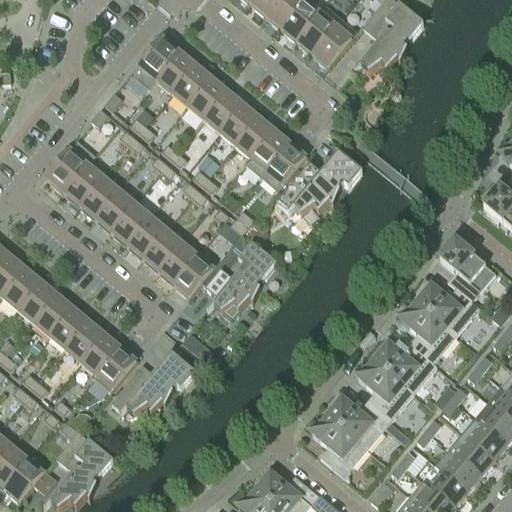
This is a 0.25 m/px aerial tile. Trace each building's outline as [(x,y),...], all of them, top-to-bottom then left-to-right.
[(240,0),(241,0),(239,2),(247,9),(254,0),(240,0)] [(263,22),(280,0),(254,0),(247,9),(248,9),(249,8),(256,13),(255,15),(263,22)] [(280,0),(263,22),(265,21),(272,26),(270,28),(278,35),(307,0),(280,0)] [(294,48),(319,18),(304,6),(308,0),(307,0),(278,35),(279,36),(281,34),(288,40),(286,41),(294,48)] [(370,0),(381,9),(388,1),(386,0),(370,0)] [(422,29),(388,1),(361,33),(377,47),(353,76),(354,77),(360,70),(368,76),(367,77),(368,79),(380,69),(385,75),(384,76),(385,77),(396,65),(398,67),(398,69),(399,70),(406,54),(405,53),(403,51),(408,46),(409,46),(422,29)] [(319,18),(294,48),(295,49),(296,47),(303,53),(302,54),(310,61),(340,25),(324,12),(319,18)] [(326,75),(351,45),(356,38),(340,25),(310,61),(310,62),(312,60),(319,66),(317,67),(326,75)] [(149,96),(157,87),(156,86),(179,58),(180,59),(181,57),(173,50),(171,52),(163,45),(132,82),(149,96)] [(172,99),(195,72),(180,59),(179,58),(156,86),(157,87),(172,99)] [(187,112),(211,85),(195,72),(172,99),(187,112)] [(203,125),(226,98),(211,85),(187,112),(203,125)] [(114,98),(104,110),(112,116),(121,105),(114,98)] [(226,98),(203,125),(219,138),(242,111),(226,98)] [(234,151),(258,124),(242,111),(219,138),(234,151)] [(100,115),(90,126),(98,133),(108,121),(100,115)] [(129,131),(139,139),(145,131),(135,123),(129,131)] [(258,124),(234,151),(249,164),(250,164),(273,137),(258,124)] [(155,139),(145,131),(139,139),(148,147),(155,139)] [(119,143),(128,151),(135,144),(125,136),(119,143)] [(244,170),(261,184),(290,150),(291,148),(282,141),(281,143),(273,137),(250,164),(249,164),(244,170)] [(144,152),(135,144),(128,151),(138,159),(144,152)] [(62,200),(64,198),(63,198),(86,170),(87,171),(95,161),(77,147),(47,184),(55,191),(54,193),(62,200)] [(511,147),(500,162),(511,171),(511,180),(509,185),(511,187),(511,147)] [(160,157),(170,165),(176,157),(167,149),(160,157)] [(297,156),(290,150),(261,184),(277,197),(307,162),(298,154),(297,156)] [(186,165),(176,157),(170,165),(180,173),(186,165)] [(309,170),(276,210),(277,210),(280,207),(289,215),(286,218),(287,219),(293,212),(301,218),(300,219),(301,221),(313,211),(318,217),(316,218),(318,219),(328,207),(331,210),(331,211),(332,212),(339,196),(337,195),(343,190),(347,193),(361,177),(337,157),(319,178),(309,170)] [(150,169),(160,177),(166,170),(157,162),(150,169)] [(79,211),(102,183),(87,171),(86,170),(63,198),(64,198),(79,211)] [(176,178),(166,170),(160,177),(169,185),(176,178)] [(192,183),(201,191),(208,183),(198,175),(192,183)] [(94,224),(118,196),(102,183),(79,211),(94,224)] [(218,192),(208,183),(201,191),(211,199),(218,192)] [(511,187),(509,185),(508,185),(511,187),(511,203),(498,192),(482,211),(511,235),(511,187)] [(181,195),(191,203),(198,196),(188,188),(181,195)] [(110,237),(133,209),(118,196),(94,224),(110,237)] [(207,204),(198,196),(191,203),(201,211),(207,204)] [(221,207),(233,217),(239,210),(227,200),(221,207)] [(126,250),(149,222),(133,209),(110,237),(126,250)] [(219,214),(213,221),(222,230),(229,222),(219,214)] [(242,216),(229,231),(241,241),(253,226),(242,216)] [(141,263),(165,235),(149,222),(126,250),(141,263)] [(157,276),(180,248),(165,235),(141,263),(157,276)] [(262,286),(275,269),(241,241),(214,274),(230,287),(206,316),(207,317),(213,310),(221,316),(220,317),(221,319),(233,309),(238,315),(237,316),(238,317),(249,305),(251,307),(251,309),(252,310),(259,294),(258,293),(256,291),(261,285),(262,286)] [(455,278),(447,287),(479,314),(471,307),(495,279),(454,245),(438,264),(455,278)] [(180,248),(157,276),(173,289),(196,261),(195,261),(180,248)] [(0,273),(9,262),(10,263),(11,261),(3,254),(1,256),(0,254),(0,273)] [(198,258),(195,261),(196,261),(173,289),(180,295),(179,297),(188,305),(215,272),(198,258)] [(0,300),(3,302),(25,275),(10,263),(9,262),(0,273),(0,300)] [(19,315),(41,288),(25,275),(3,302),(19,315)] [(417,306),(415,308),(456,342),(479,314),(447,287),(454,294),(447,303),(427,287),(414,303),(417,306)] [(35,328),(56,301),(41,288),(19,315),(35,328)] [(51,340),(72,314),(56,301),(35,328),(51,340)] [(408,349),(436,372),(433,369),(456,342),(415,308),(400,326),(416,340),(408,349)] [(67,353),(88,328),(72,314),(51,340),(67,353)] [(83,366),(104,341),(88,328),(67,353),(83,366)] [(511,331),(509,329),(501,340),(508,346),(511,340),(511,331)] [(499,357),(508,346),(501,340),(492,351),(499,357)] [(104,341),(83,366),(98,378),(99,378),(119,354),(104,341)] [(372,366),(413,400),(436,372),(408,349),(412,352),(404,361),(384,345),(371,361),(374,364),(372,366)] [(127,360),(119,354),(99,378),(98,378),(95,381),(112,394),(111,394),(112,395),(137,365),(128,358),(127,360)] [(180,394),(194,378),(170,357),(152,379),(142,371),(108,410),(120,420),(126,413),(133,419),(132,420),(133,421),(146,412),(150,418),(149,419),(150,420),(161,408),(164,410),(163,412),(165,413),(172,397),(171,396),(176,391),(180,394)] [(16,369),(7,361),(0,369),(10,377),(16,369)] [(484,361),(475,372),(482,378),(491,367),(484,361)] [(366,407),(390,427),(413,400),(372,366),(357,384),(373,398),(366,407)] [(473,388),(482,378),(475,372),(466,383),(473,388)] [(511,377),(499,392),(511,402),(511,377)] [(22,387),(32,395),(38,387),(28,379),(22,387)] [(48,395),(38,387),(32,395),(41,403),(48,395)] [(12,399),(22,407),(28,399),(18,391),(12,399)] [(486,408),(511,429),(511,402),(499,392),(486,408)] [(458,393),(450,404),(457,409),(465,399),(458,393)] [(38,407),(28,399),(22,407),(31,415),(38,407)] [(328,419),(326,421),(367,455),(390,427),(366,407),(358,417),(338,400),(325,416),(328,419)] [(448,420),(457,409),(450,404),(441,415),(448,420)] [(60,405),(53,413),(63,421),(69,413),(60,405)] [(511,444),(511,429),(486,408),(473,424),(507,451),(511,444)] [(50,417),(43,425),(53,433),(59,425),(50,417)] [(72,420),(66,427),(78,437),(84,429),(72,420)] [(344,483),(367,455),(326,421),(311,439),(327,453),(319,463),(344,483)] [(460,439),(494,467),(507,451),(473,424),(460,439)] [(433,425),(424,436),(431,441),(440,430),(433,425)] [(71,444),(78,437),(66,427),(60,435),(71,444)] [(422,452),(431,441),(424,436),(416,447),(422,452)] [(98,482),(112,466),(78,437),(55,465),(72,478),(43,511),(45,511),(50,506),(56,511),(61,511),(70,505),(75,511),(74,511),(76,511),(85,502),(88,504),(87,506),(89,506),(96,490),(95,490),(92,487),(98,482)] [(494,467),(460,439),(447,455),(480,482),(494,467)] [(0,464),(11,452),(0,443),(0,464)] [(11,452),(0,464),(0,490),(3,493),(26,465),(11,452)] [(434,471),(467,498),(480,482),(447,455),(434,471)] [(407,457),(399,468),(406,473),(414,462),(407,457)] [(28,462),(26,465),(3,493),(11,499),(9,501),(18,508),(45,476),(44,475),(28,462)] [(397,484),(406,473),(399,468),(390,478),(397,484)] [(455,511),(467,498),(434,471),(439,476),(427,490),(422,486),(421,486),(452,511),(455,511)] [(254,496),(274,511),(309,511),(318,502),(294,482),(286,491),(266,475),(253,491),(256,493),(254,496)] [(408,502),(420,511),(452,511),(421,486),(408,502)] [(379,511),(392,496),(382,488),(368,505),(376,511),(379,511)] [(274,511),(254,496),(240,511),(274,511)] [(420,511),(408,502),(399,511),(420,511)]
